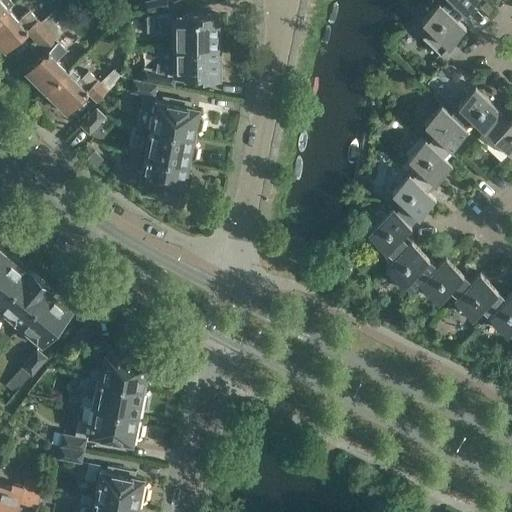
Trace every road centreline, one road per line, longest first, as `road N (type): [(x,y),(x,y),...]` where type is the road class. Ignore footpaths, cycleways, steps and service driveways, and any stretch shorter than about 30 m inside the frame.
road 1 (secondary): [(221,336),(511,484)]
road 2 (secondary): [(511,439),(231,292)]
road 3 (residential): [(231,292),(284,0)]
road 4 (secondary): [(68,211),(146,289),(221,336)]
road 5 (secondary): [(231,292),(68,211)]
road 6 (residential): [(221,336),(185,511)]
